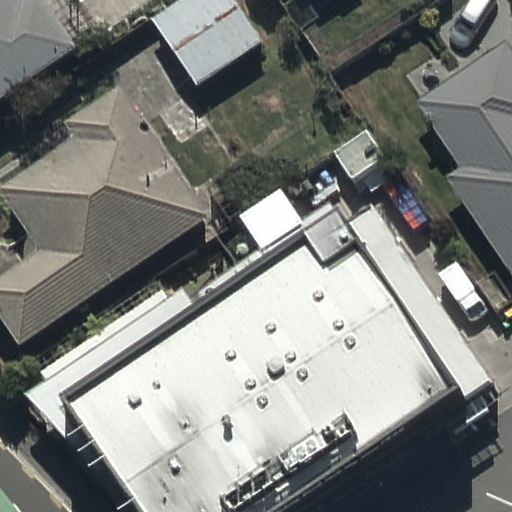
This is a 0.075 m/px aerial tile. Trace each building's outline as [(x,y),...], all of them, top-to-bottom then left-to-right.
[(0,0),(0,118),(87,59),(48,1),(32,12),(23,0),(0,0)] [(264,47),(229,0),(189,0),(149,28),(198,95),(264,47)] [(511,58),(505,49),(419,110),(463,173),(447,184),(511,275),(511,58)] [(213,228),(120,99),(70,135),(78,145),(4,199),(46,258),(0,290),(0,322),(27,361),(213,228)] [(385,214),(77,427),(135,511),(318,511),(504,384),(385,214)]
